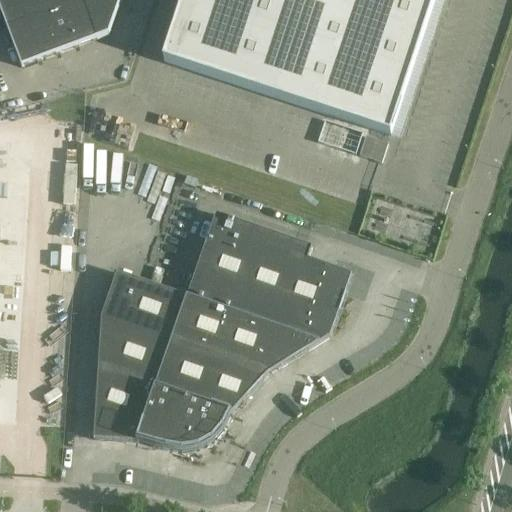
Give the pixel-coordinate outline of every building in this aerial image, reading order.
[(0,0),(0,13),(2,18),(4,24),(23,17),(42,10),(60,3),(69,0),(0,0)] [(77,49),(96,42),(80,0),(69,0),(60,3),(77,49)] [(80,0),(96,42),(109,37),(121,0),(80,0)] [(184,0),(163,63),(391,138),(436,0),(184,0)] [(59,56),(77,49),(60,3),(42,10),(59,56)] [(40,63),(59,56),(42,10),(23,17),(40,63)] [(40,63),(23,17),(4,24),(21,70),(40,63)] [(187,300),(319,346),(329,340),(330,340),(352,277),(308,262),(312,250),(216,216),(187,300)] [(187,300),(117,275),(101,321),(171,345),(187,300)] [(267,378),(319,346),(187,300),(171,345),(267,378)] [(101,321),(98,372),(155,392),(171,345),(101,321)] [(231,418),(267,378),(171,345),(155,392),(184,402),(231,418)] [(136,445),(155,392),(98,372),(93,442),(136,445)] [(155,392),(136,445),(154,450),(166,453),(184,402),(155,392)] [(231,418),(184,402),(166,453),(182,455),(198,453),(213,445),(223,432),(231,418)]
